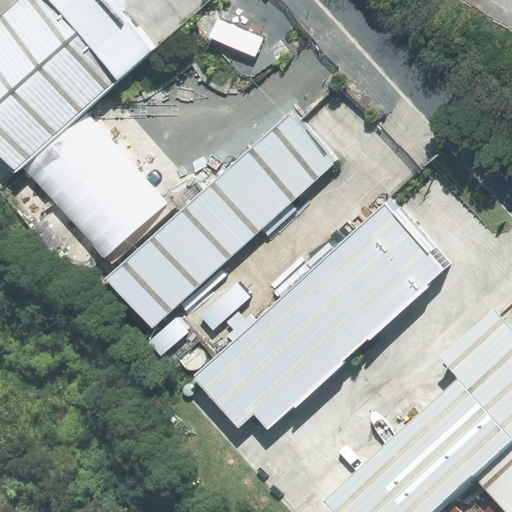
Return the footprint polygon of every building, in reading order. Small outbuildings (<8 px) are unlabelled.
[(27,0),(0,25),(0,130),(38,171),(125,92),(40,0),(27,0)] [(63,0),(137,80),(168,52),(120,0),(63,0)] [(266,0),(256,0),(235,10),(243,26),(272,11),(266,0)] [(211,10),(193,27),(229,67),(247,50),(211,10)] [(288,53),(281,41),(271,48),(267,41),(242,58),(254,76),(288,53)] [(207,92),(184,74),(171,91),(194,109),(207,92)] [(300,116),(124,279),(169,328),(172,325),(186,339),(225,303),(212,289),(216,286),(227,298),(252,275),(240,262),(345,164),(300,116)] [(210,378),(255,427),(270,413),(285,430),(461,269),(400,204),(210,378)] [(472,387),(335,511),(485,511),(499,500),(509,511),(511,511),(511,325),(507,320),(454,368),(472,387)]
